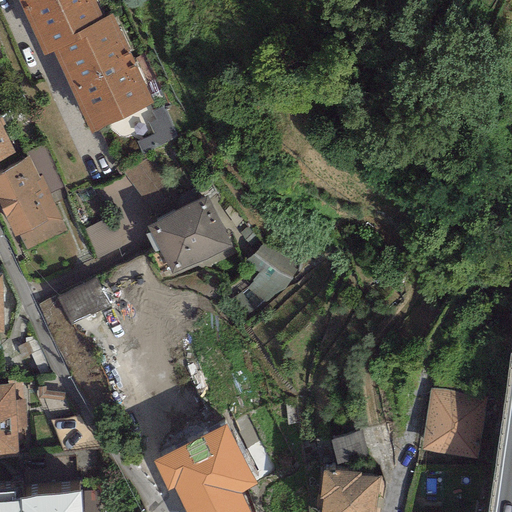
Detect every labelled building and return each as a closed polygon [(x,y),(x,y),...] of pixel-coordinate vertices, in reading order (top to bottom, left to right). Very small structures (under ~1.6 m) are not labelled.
[(26,0),(49,45),(57,41),(98,122),(153,94),(109,9),(105,11),(99,0),(26,0)] [(0,160),(14,154),(0,124),(0,160)] [(33,168),(0,183),(0,204),(21,248),(62,228),(33,168)] [(130,178),(95,189),(123,223),(149,202),(130,178)] [(207,203),(151,231),(174,278),(231,251),(207,203)] [(11,375),(0,375),(0,439),(12,440),(11,375)] [(487,395),(432,387),(424,445),(479,452),(487,395)] [(229,413),(159,451),(173,476),(176,474),(196,511),(259,511),(243,482),(261,472),(229,413)] [(369,511),(369,458),(314,458),(314,511),(369,511)] [(87,511),(86,478),(20,482),(20,473),(0,474),(0,511),(87,511)]
